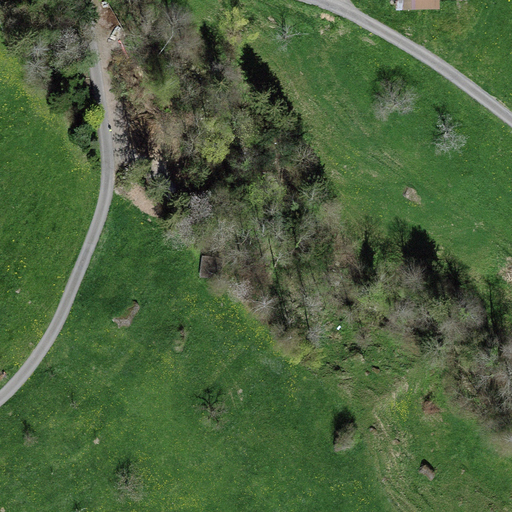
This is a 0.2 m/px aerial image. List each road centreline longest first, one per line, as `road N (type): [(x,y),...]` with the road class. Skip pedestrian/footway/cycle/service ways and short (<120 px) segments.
road 1 (track): [(89,0),(108,141),(102,208),(52,323),(0,398)]
road 2 (track): [(511,121),(409,43),(317,0)]
